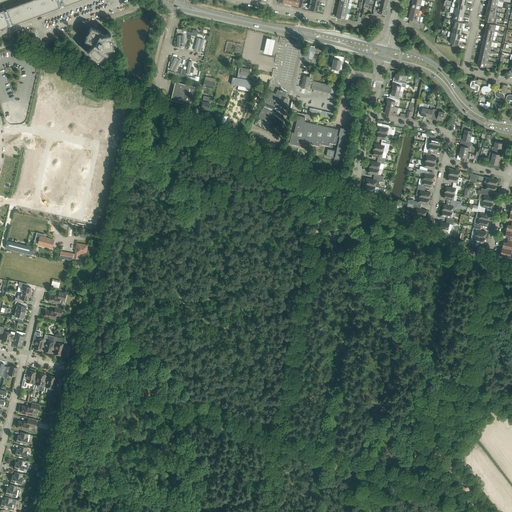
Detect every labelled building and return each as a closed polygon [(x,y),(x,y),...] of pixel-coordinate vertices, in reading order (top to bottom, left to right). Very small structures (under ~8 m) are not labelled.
[(0,29),(79,0),(30,0),(0,11),(0,29)] [(339,6),(348,8),(351,9),(352,3),(349,2),(340,0),(339,6)] [(499,8),(500,6),(502,7),(503,2),(498,1),(492,0),(489,0),(488,5),(497,7),(497,8),(499,8)] [(411,6),(411,8),(419,10),(421,5),(408,2),(408,5),(411,6)] [(452,7),(455,8),(465,10),(466,5),(457,3),(453,2),(452,7)] [(375,6),(373,14),(380,16),(381,13),(385,14),(386,9),(378,7),(375,6)] [(496,12),(487,10),(486,15),(495,17),(494,18),(497,19),(497,17),(495,16),(496,12)] [(350,14),(347,13),(338,11),(336,17),(348,19),(348,17),(349,16),(350,14)] [(410,20),(409,23),(419,29),(420,23),(419,23),(419,21),(420,22),(421,16),(418,16),(406,13),(405,16),(409,17),(409,19),(410,20)] [(496,25),(488,23),(487,23),(486,28),(495,30),(494,31),(497,32),(498,30),(495,29),(496,25)] [(87,51),(88,53),(96,60),(97,62),(98,61),(105,54),(106,55),(108,53),(105,50),(113,48),(114,48),(113,46),(113,44),(112,37),(111,35),(111,33),(110,34),(110,33),(100,35),(99,34),(101,31),(92,27),(91,27),(90,28),(90,29),(85,39),(85,40),(85,41),(87,42),(87,43),(87,44),(88,45),(88,46),(88,47),(88,48),(89,49),(87,51)] [(485,34),(484,39),(492,41),(492,42),(495,43),(495,41),(493,40),(493,36),(485,34)] [(178,47),(183,47),(183,42),(187,42),(187,35),(177,36),(178,47)] [(453,43),(452,47),(457,48),(458,48),(458,45),(460,39),(450,37),(449,42),(453,43)] [(197,38),(194,51),(201,53),(205,40),(197,38)] [(274,41),(266,39),(265,44),(263,53),(271,55),(273,46),(274,41)] [(482,44),(481,49),(490,51),(490,52),(492,53),(493,51),(490,50),(491,46),(482,44)] [(306,46),(305,53),(306,53),(305,57),(312,59),(313,55),(314,55),(315,48),(313,48),(311,47),(306,46)] [(331,57),(330,61),(333,62),(331,69),(332,68),(335,69),(334,72),(340,74),(341,70),(342,65),(342,64),(342,65),(340,64),(340,61),(343,62),(343,61),(344,57),(334,55),(334,57),(331,57)] [(490,62),(488,61),(489,57),(480,55),(479,60),(488,62),(487,63),(488,63),(490,64),(490,62)] [(169,69),(175,72),(181,61),(174,58),(169,69)] [(232,77),(231,84),(238,85),(250,88),(251,80),(247,79),(248,76),(249,69),(239,67),(238,71),(237,78),(232,77)] [(313,81),(314,74),(310,73),(309,77),(303,75),(301,87),(306,89),(306,90),(310,91),(313,81)] [(407,81),(402,80),(404,75),(401,74),(396,73),(396,76),(394,76),(393,81),(406,84),(407,81)] [(475,79),(475,80),(474,80),(473,80),(473,81),(472,81),(471,81),(471,82),(471,83),(470,83),(470,84),(470,85),(471,86),(471,87),(472,88),(473,88),(475,89),(475,91),(476,91),(477,91),(478,91),(478,90),(479,90),(479,89),(480,88),(482,80),(478,79),(478,80),(475,79)] [(204,80),(203,86),(213,89),(214,82),(204,80)] [(480,88),(481,89),(481,90),(482,91),(482,92),(483,92),(483,93),(484,93),(485,93),(485,91),(487,91),(488,91),(489,91),(490,91),(491,90),(491,89),(492,89),(492,88),(492,87),(492,86),(492,85),(491,85),(491,84),(490,84),(489,83),(488,82),(486,82),(486,81),(482,80),(480,88)] [(393,86),(393,89),(400,91),(401,86),(406,87),(406,84),(393,81),(392,86),(393,86)] [(175,82),(170,100),(190,105),(194,86),(175,82)] [(314,82),(312,89),(336,93),(337,86),(314,82)] [(496,95),(495,99),(499,100),(500,100),(501,100),(502,100),(503,99),(504,98),(504,97),(505,97),(507,89),(508,86),(504,85),(503,89),(500,88),(500,89),(499,89),(498,89),(497,89),(496,90),(495,91),(495,92),(495,93),(495,94),(495,95),(496,95)] [(264,104),(258,116),(267,120),(269,117),(273,119),(274,116),(278,118),(287,99),(284,98),(286,93),(284,92),(283,92),(283,91),(281,90),(280,90),(278,89),(276,94),(268,90),(262,103),(264,104)] [(399,96),(400,91),(393,89),(392,92),(390,92),(389,97),(397,99),(399,99),(400,96),(399,96)] [(204,95),(201,108),(208,109),(211,97),(204,95)] [(388,102),(387,105),(394,107),(396,102),(397,102),(397,99),(389,97),(387,96),(386,102),(388,102)] [(58,110),(55,117),(77,127),(78,124),(96,132),(100,122),(96,120),(99,113),(81,105),(79,108),(61,100),(57,110),(58,110)] [(420,103),(417,116),(423,117),(423,115),(426,116),(428,109),(423,107),(424,103),(420,103)] [(385,107),(384,113),(396,116),(397,112),(398,107),(394,107),(387,105),(386,108),(385,107)] [(310,107),(309,113),(331,118),(332,112),(310,107)] [(433,108),(433,110),(428,109),(426,116),(429,117),(429,118),(434,119),(436,109),(433,108)] [(439,110),(436,109),(434,119),(439,121),(440,119),(443,120),(444,112),(439,111),(439,110)] [(299,143),(302,144),(302,145),(309,146),(309,143),(312,144),(312,145),(319,146),(319,143),(322,144),(322,145),(328,146),(329,143),(337,145),(336,151),(327,149),(326,156),(334,158),(334,161),(341,162),(348,130),(343,129),(343,128),(340,127),(340,130),(304,122),(305,117),(297,116),(294,132),(288,131),(286,140),(290,141),(289,143),(292,144),(292,145),(299,146),(299,143)] [(463,123),(462,129),(463,129),(463,131),(465,132),(464,135),(471,136),(473,129),(465,124),(463,123)] [(377,128),(378,129),(377,132),(387,134),(391,135),(393,126),(386,124),(385,124),(385,127),(379,126),(378,126),(377,127),(377,128)] [(381,142),(389,144),(390,141),(387,140),(386,140),(387,134),(377,132),(376,138),(382,139),(381,142)] [(435,136),(428,134),(423,133),(422,136),(427,137),(426,143),(429,143),(439,146),(440,140),(434,138),(435,136)] [(461,139),(460,142),(471,145),(471,141),(473,142),(475,137),(471,136),(464,135),(463,137),(462,137),(461,139)] [(28,137),(27,143),(31,143),(30,148),(40,150),(41,144),(38,144),(39,140),(28,137)] [(492,149),(502,152),(504,146),(502,146),(503,143),(502,143),(495,141),(494,147),(493,146),(492,149)] [(375,143),(373,149),(383,151),(387,152),(389,144),(381,142),(381,145),(375,143)] [(460,142),(459,148),(461,148),(460,151),(468,153),(470,148),(471,145),(460,142)] [(439,146),(429,143),(426,143),(424,148),(424,151),(431,153),(432,150),(438,152),(439,146)] [(54,147),(52,153),(62,155),(63,151),(67,152),(68,147),(57,144),(57,148),(54,147)] [(25,151),(24,156),(35,159),(36,155),(39,156),(40,150),(30,148),(29,152),(25,151)] [(75,148),(74,153),(78,154),(77,159),(87,161),(88,155),(85,154),(86,151),(75,148)] [(378,156),(378,159),(385,161),(386,158),(383,157),(383,158),(382,157),(383,151),(373,149),(372,155),(378,156)] [(489,157),(492,158),(499,160),(500,157),(501,157),(502,152),(492,149),(491,153),(490,152),(489,157)] [(426,155),(425,161),(435,163),(437,157),(430,156),(431,153),(424,151),(423,153),(423,154),(426,155)] [(458,153),(457,159),(467,161),(468,158),(469,158),(471,153),(468,153),(460,151),(460,154),(458,153)] [(52,153),(51,159),(54,159),(53,163),(64,165),(65,160),(61,160),(62,155),(52,153)] [(101,158),(99,164),(109,166),(110,162),(114,163),(115,158),(104,155),(103,159),(101,158)] [(24,156),(23,161),(27,162),(26,166),(36,168),(37,162),(34,162),(35,159),(24,156)] [(489,163),(488,166),(499,168),(500,163),(498,162),(499,160),(492,158),(490,163),(489,163)] [(72,162),(71,167),(82,169),(83,166),(86,167),(87,161),(77,159),(76,163),(72,162)] [(369,167),(379,169),(383,170),(385,161),(378,159),(377,162),(371,161),(369,167)] [(434,169),(435,163),(425,161),(424,167),(423,167),(423,166),(420,166),(420,169),(422,169),(427,171),(428,168),(434,169)] [(49,165),(48,171),(58,173),(59,169),(63,170),(64,165),(53,163),(52,166),(49,165)] [(99,164),(98,170),(101,170),(100,174),(111,176),(112,171),(108,170),(109,166),(99,164)] [(21,169),(20,174),(31,177),(32,173),(34,174),(36,168),(26,166),(25,170),(21,169)] [(71,167),(70,172),(73,172),(72,177),(83,179),(84,173),(81,173),(82,169),(71,167)] [(383,176),(378,175),(379,169),(369,167),(368,172),(376,174),(376,177),(383,179),(383,176)] [(427,171),(420,169),(417,168),(416,171),(418,173),(420,174),(422,172),(423,173),(424,174),(423,179),(433,181),(435,175),(428,174),(429,171),(427,171)] [(450,169),(449,175),(459,177),(460,171),(454,170),(450,169)] [(48,171),(47,177),(50,178),(49,181),(60,183),(61,179),(57,178),(58,173),(48,171)] [(20,174),(19,179),(22,180),(21,184),(32,187),(33,181),(30,180),(31,177),(20,174)] [(96,176),(95,182),(105,184),(106,180),(110,181),(111,176),(100,174),(99,177),(96,176)] [(460,186),(461,183),(461,181),(458,180),(459,177),(449,175),(447,180),(454,182),(453,185),(460,186)] [(68,180),(67,185),(78,188),(78,184),(81,185),(83,179),(72,177),(71,181),(68,180)] [(367,178),(365,184),(375,186),(377,181),(382,182),(383,179),(376,177),(374,177),(373,180),(367,178)] [(488,177),(487,183),(497,185),(498,180),(488,177)] [(420,178),(418,187),(420,187),(421,184),(426,186),(432,187),(433,181),(423,179),(420,178)] [(45,184),(44,189),(54,192),(55,187),(59,188),(60,183),(49,181),(48,184),(45,184)] [(95,182),(94,188),(97,189),(96,192),(107,194),(108,190),(104,189),(105,184),(95,182)] [(487,183),(486,189),(490,190),(496,191),(497,185),(487,183)] [(17,188),(16,193),(27,195),(27,192),(30,192),(32,187),(21,184),(20,189),(17,188)] [(364,187),(363,189),(364,189),(364,190),(370,191),(369,196),(375,199),(376,197),(377,197),(377,195),(377,194),(376,194),(377,193),(378,192),(378,191),(379,190),(379,189),(379,188),(378,187),(375,186),(365,184),(365,187),(364,187)] [(67,185),(66,190),(69,191),(68,195),(78,197),(80,192),(77,191),(78,188),(67,185)] [(446,186),(445,192),(455,194),(456,188),(460,189),(460,186),(453,185),(452,188),(446,186)] [(418,187),(416,195),(419,196),(429,199),(431,193),(424,191),(425,188),(420,187),(418,187)] [(44,189),(42,195),(45,196),(45,199),(56,202),(57,197),(53,196),(54,192),(44,189)] [(484,192),(482,191),(481,191),(478,190),(478,193),(480,194),(479,200),(493,203),(494,197),(488,196),(488,195),(488,193),(484,192)] [(92,194),(91,200),(101,203),(102,198),(106,199),(107,194),(96,192),(95,195),(92,194)] [(453,200),(455,194),(445,192),(443,198),(451,200),(450,202),(461,205),(462,202),(459,201),(453,200)] [(64,199),(62,204),(73,206),(74,203),(77,203),(78,197),(68,195),(67,199),(64,199)] [(408,200),(407,203),(408,203),(414,204),(416,205),(416,204),(421,206),(422,204),(420,204),(421,203),(428,204),(429,204),(429,202),(429,201),(429,199),(419,196),(418,202),(417,202),(417,201),(414,201),(414,200),(408,200)] [(91,200),(89,206),(92,207),(92,210),(102,213),(104,208),(100,207),(101,203),(91,200)] [(477,209),(480,209),(485,210),(485,207),(492,209),(493,203),(479,200),(478,206),(477,209)] [(443,204),(442,210),(452,212),(453,207),(458,208),(458,205),(461,205),(450,202),(450,205),(443,204)] [(418,215),(418,218),(423,221),(424,216),(425,216),(427,210),(417,208),(415,214),(418,215)] [(448,217),(448,220),(454,222),(454,219),(451,218),(452,212),(442,210),(441,216),(448,217)] [(480,212),(479,218),(489,220),(490,215),(488,214),(484,213),(480,212)] [(489,220),(479,218),(476,217),(475,217),(473,226),(481,228),(481,225),(488,226),(489,220)] [(440,221),(438,227),(441,228),(441,231),(449,235),(453,224),(454,222),(448,220),(446,220),(446,223),(440,221)] [(481,228),(473,226),(471,235),(472,235),(485,238),(486,232),(480,231),(481,228)] [(38,242),(38,244),(52,248),(54,240),(46,238),(46,236),(36,234),(37,232),(36,232),(34,241),(35,241),(38,242)] [(472,235),(471,240),(472,241),(471,244),(472,244),(479,248),(479,247),(480,243),(484,244),(484,243),(486,243),(486,240),(485,239),(485,238),(472,235)] [(502,243),(501,246),(502,246),(502,247),(502,248),(511,249),(511,240),(509,240),(508,240),(507,243),(504,242),(503,242),(502,243)] [(7,242),(5,248),(31,255),(31,254),(32,249),(33,247),(27,245),(27,247),(7,242)] [(61,251),(60,257),(72,259),(72,258),(78,259),(79,258),(77,257),(77,255),(86,256),(87,247),(76,245),(75,254),(61,251)] [(511,258),(511,249),(502,248),(501,248),(500,252),(501,253),(505,254),(504,257),(505,257),(507,258),(507,260),(510,261),(510,258),(511,258)] [(60,281),(53,279),(51,286),(58,288),(60,281)] [(18,287),(17,291),(21,292),(31,294),(31,291),(30,291),(31,288),(26,287),(27,284),(19,282),(18,287)] [(15,301),(22,302),(23,299),(28,301),(29,297),(30,297),(31,294),(21,292),(20,296),(18,295),(17,298),(15,297),(14,300),(15,301)] [(60,300),(62,300),(64,301),(65,300),(66,295),(68,296),(68,294),(59,292),(58,295),(56,295),(56,296),(49,294),(47,301),(59,304),(60,300)] [(15,310),(27,313),(28,311),(26,310),(27,307),(26,307),(27,303),(22,302),(15,301),(15,304),(17,305),(15,310)] [(44,316),(55,319),(56,316),(56,315),(61,316),(63,309),(55,307),(54,310),(53,310),(52,311),(45,309),(44,316)] [(12,315),(12,316),(11,318),(18,320),(24,321),(23,321),(23,318),(24,318),(25,314),(27,315),(27,313),(15,310),(14,315),(12,315)] [(4,331),(2,341),(9,343),(9,342),(8,342),(9,339),(13,340),(15,332),(11,331),(10,333),(4,331)] [(40,336),(40,333),(35,332),(33,339),(36,340),(34,349),(41,351),(43,342),(44,339),(40,338),(40,337),(40,336)] [(23,340),(24,337),(25,337),(25,334),(23,333),(22,336),(16,334),(13,344),(21,346),(22,340),(23,340)] [(55,336),(50,335),(45,334),(44,339),(43,342),(46,342),(44,351),(51,353),(53,344),(55,336)] [(64,344),(63,344),(60,343),(60,342),(59,340),(60,338),(55,336),(53,344),(56,345),(54,354),(61,355),(63,346),(64,344)] [(70,341),(70,340),(65,339),(63,344),(64,344),(63,346),(66,347),(64,356),(71,358),(74,346),(74,344),(73,342),(70,341)] [(4,377),(4,379),(6,380),(6,377),(8,376),(9,375),(15,376),(17,367),(10,366),(10,368),(7,367),(5,372),(4,377)] [(26,379),(23,378),(21,386),(27,387),(27,385),(29,384),(29,382),(33,383),(33,381),(36,372),(29,370),(26,379)] [(39,385),(43,386),(43,383),(46,374),(39,373),(36,382),(33,381),(33,383),(31,388),(37,390),(37,387),(39,386),(39,385)] [(53,388),(53,386),(55,377),(49,375),(46,384),(43,383),(43,386),(41,391),(47,392),(47,389),(49,389),(49,387),(53,388)] [(59,390),(63,391),(64,384),(65,379),(59,377),(56,386),(53,386),(53,388),(51,393),(57,395),(57,392),(59,391),(59,390)] [(37,413),(38,411),(39,405),(32,403),(31,406),(29,406),(29,407),(22,405),(20,412),(32,415),(32,412),(37,413)] [(29,427),(35,428),(35,426),(37,420),(28,418),(27,422),(25,421),(25,422),(18,421),(16,427),(28,430),(29,427)] [(16,442),(26,445),(27,441),(29,441),(30,434),(21,432),(20,435),(18,435),(17,436),(16,442)] [(16,449),(16,450),(15,456),(28,459),(31,448),(19,446),(19,449),(17,448),(16,449)] [(25,464),(26,461),(18,459),(17,462),(16,462),(15,462),(15,463),(14,469),(17,470),(17,471),(23,472),(23,471),(26,472),(28,465),(25,464)] [(11,482),(21,484),(22,477),(23,474),(15,472),(14,475),(13,475),(12,475),(12,476),(11,482)] [(7,489),(5,494),(15,497),(17,497),(19,490),(17,489),(18,486),(10,484),(9,487),(8,487),(7,487),(7,488),(7,489)] [(2,500),(1,501),(0,507),(10,509),(12,502),(12,499),(5,497),(4,500),(2,499),(2,500)]
